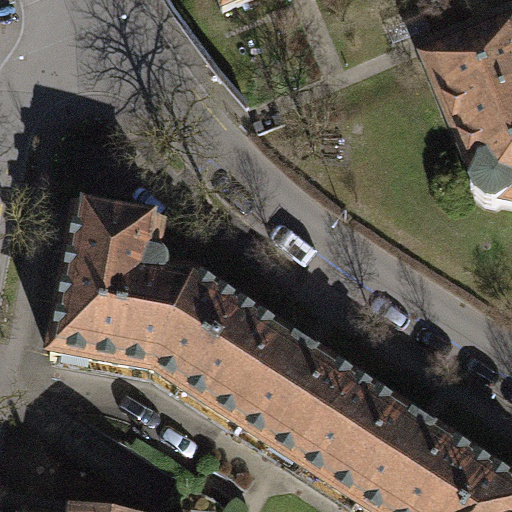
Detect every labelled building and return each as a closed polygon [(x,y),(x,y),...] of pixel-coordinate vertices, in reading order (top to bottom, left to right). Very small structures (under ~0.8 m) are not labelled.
[(209,0),(216,15),(249,0),(209,0)] [(511,30),(510,26),(420,62),(472,183),(467,189),(474,202),(488,210),(498,208),(500,204),(511,206),(511,30)] [(180,393),(237,305),(195,278),(167,274),(167,261),(163,255),(155,255),(157,225),(143,224),(143,215),(136,205),(120,202),(104,201),(91,207),(90,214),(74,213),(49,359),(156,377),(180,393)] [(237,305),(180,393),(299,471),(357,382),(237,305)] [(357,382),(299,471),(363,511),(438,511),(473,457),(357,382)] [(511,511),(511,482),(473,457),(438,511),(511,511)]
